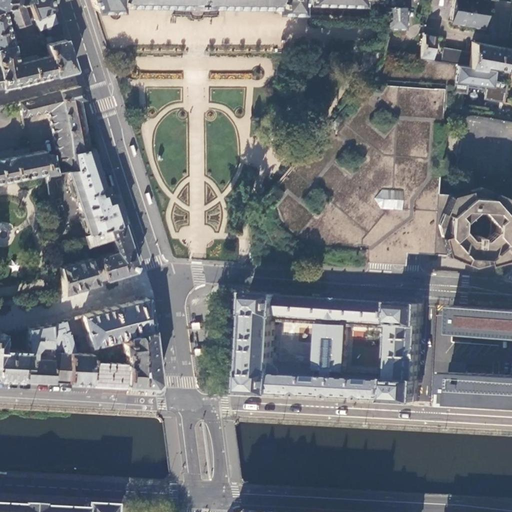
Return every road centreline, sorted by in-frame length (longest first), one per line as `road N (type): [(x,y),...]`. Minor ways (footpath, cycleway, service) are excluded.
road 1 (primary): [(433,417),(210,404)]
road 2 (residential): [(160,277),(94,75)]
road 3 (primary): [(220,494),(429,503)]
road 4 (residential): [(0,483),(194,493)]
road 5 (residential): [(346,284),(160,277)]
road 6 (residential): [(181,403),(0,395)]
road 7 (residential): [(511,293),(413,279),(346,284)]
road 8 (residential): [(346,284),(511,296)]
road 9 (residential): [(160,277),(0,319)]
road 10 (residential): [(160,277),(181,403)]
